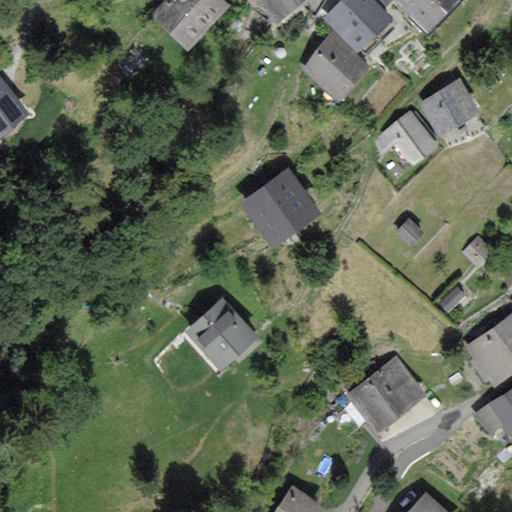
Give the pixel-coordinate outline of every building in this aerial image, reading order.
[(187,46),(226,5),(220,0),(170,0),(156,15),(187,46)] [(258,0),(277,22),(302,0),(258,0)] [(389,21),(367,0),(345,0),(329,17),(361,49),(389,21)] [(461,0),(384,0),(387,2),(388,0),(397,0),(431,32),(461,0)] [(366,67),(332,39),(307,68),(341,97),(366,67)] [(0,135),(29,112),(1,79),(0,80),(0,135)] [(478,112),(461,83),(423,105),(440,134),(478,112)] [(412,112),(377,139),(385,149),(396,141),(413,162),(437,143),(412,112)] [(316,212),(290,174),(244,206),(271,244),(316,212)] [(409,221),(400,232),(413,244),(423,232),(409,221)] [(480,238),(466,252),(478,263),(491,250),(480,238)] [(458,289),(444,303),(450,309),(464,295),(458,289)] [(224,300),(189,332),(220,365),(254,334),(224,300)] [(511,318),(470,349),(494,382),(511,368),(511,318)] [(398,362),(356,395),(381,427),(423,393),(398,362)] [(511,391),(482,411),(498,438),(511,429),(511,391)] [(321,511),(323,511),(294,493),(281,511),(321,511)] [(443,511),(428,497),(413,511),(443,511)]
